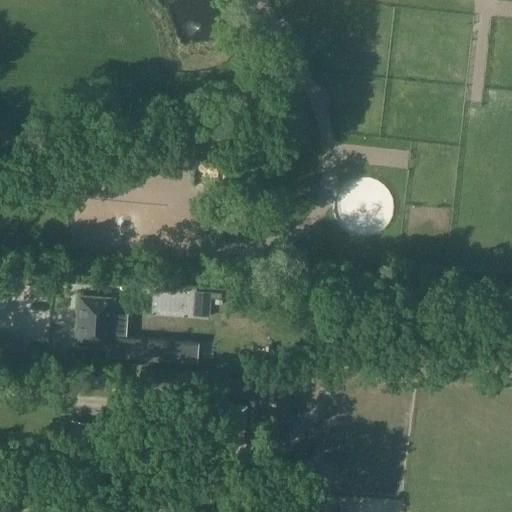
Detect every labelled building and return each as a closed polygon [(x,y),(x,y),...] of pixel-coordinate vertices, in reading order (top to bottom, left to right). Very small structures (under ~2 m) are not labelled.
[(0,187),(1,183),(24,188),(27,176),(0,169),(0,187)] [(195,291),(194,301),(209,302),(209,299),(210,292),(195,291)] [(198,341),(125,336),(109,335),(111,312),(112,298),(78,295),(75,344),(105,346),(104,356),(197,363),(198,341)] [(82,366),(81,374),(103,376),(103,387),(110,387),(110,388),(125,389),(127,368),(82,366)] [(139,394),(205,398),(207,372),(139,368),(139,394)] [(253,416),(285,418),(287,377),(255,375),(255,382),(227,380),(227,373),(207,372),(205,398),(254,401),(253,416)] [(69,446),(71,446),(69,454),(97,458),(98,450),(100,450),(105,422),(74,417),(69,446)] [(225,511),(226,497),(225,497),(209,496),(207,496),(206,511),(225,511)]
